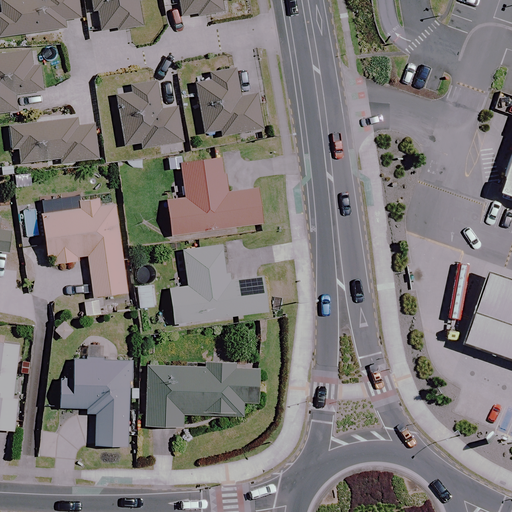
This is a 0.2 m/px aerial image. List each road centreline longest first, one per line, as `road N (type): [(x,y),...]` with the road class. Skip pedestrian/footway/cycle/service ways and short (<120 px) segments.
road 1 (secondary): [(0,495),(204,501),(305,492)]
road 2 (secondary): [(339,264),(302,0)]
road 3 (secondary): [(321,471),(339,264)]
road 4 (secondary): [(339,264),(400,448)]
